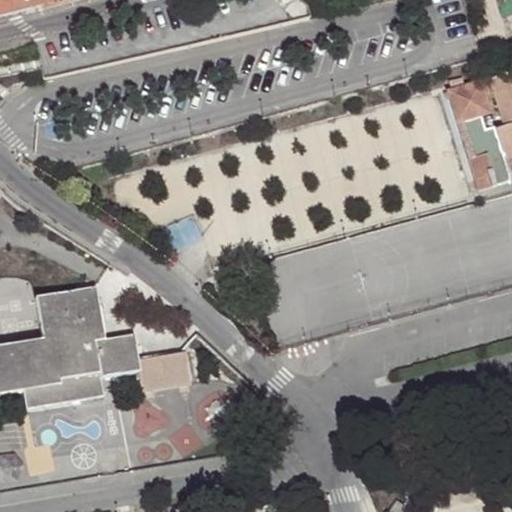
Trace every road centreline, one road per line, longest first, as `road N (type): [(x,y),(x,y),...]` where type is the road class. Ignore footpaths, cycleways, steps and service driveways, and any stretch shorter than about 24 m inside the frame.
road 1 (tertiary): [(0,166),(167,286),(275,382),(316,423),(350,511)]
road 2 (unknown): [(0,241),(22,240),(98,273),(167,286)]
road 3 (tertiary): [(143,0),(0,40)]
